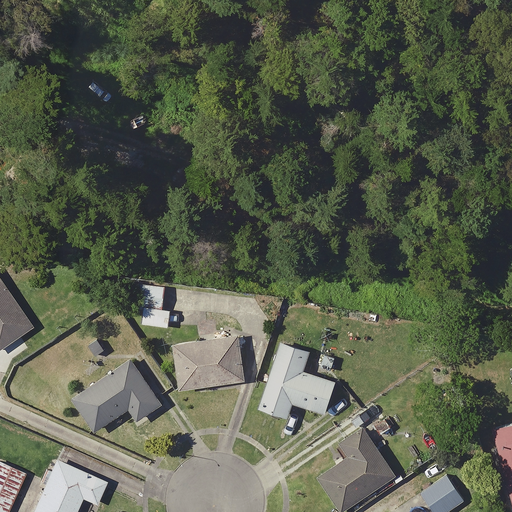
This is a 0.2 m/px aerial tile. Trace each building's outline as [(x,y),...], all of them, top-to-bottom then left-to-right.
[(139,321),(166,324),(167,310),(160,309),(162,283),(133,280),(130,304),(141,305),(139,321)] [(0,340),(25,324),(0,285),(0,340)] [(235,329),(167,341),(175,386),(243,374),(235,329)] [(305,346),(276,337),(255,403),(283,412),(288,398),(321,409),(331,377),(299,366),(305,346)] [(157,401),(126,354),(67,393),(89,427),(125,404),(133,416),(157,401)] [(60,391),(48,371),(36,379),(47,399),(60,391)] [(511,416),(490,423),(511,501),(511,416)] [(390,472),(356,422),(337,435),(347,450),(314,472),(338,507),(390,472)] [(101,475),(50,453),(24,511),(67,511),(76,492),(91,499),(101,475)] [(0,456),(0,510),(21,467),(0,456)] [(443,511),(461,501),(440,468),(414,484),(431,511),(443,511)]
